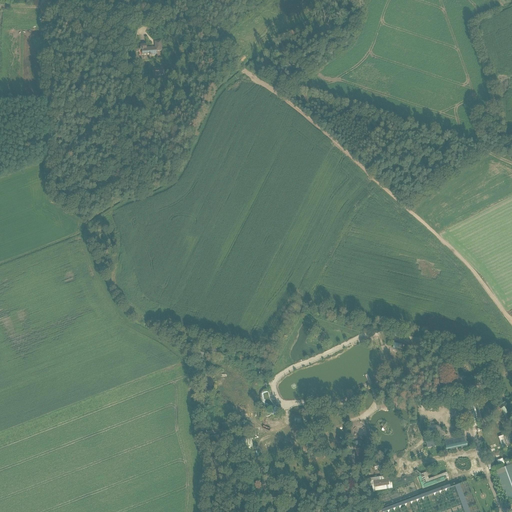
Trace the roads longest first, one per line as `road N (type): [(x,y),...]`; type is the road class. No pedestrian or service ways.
road 1 (track): [(267,88),(437,234),(511,326)]
road 2 (track): [(267,88),(336,98),(511,161)]
road 3 (track): [(0,4),(106,7),(187,25)]
road 4 (track): [(267,88),(159,0)]
